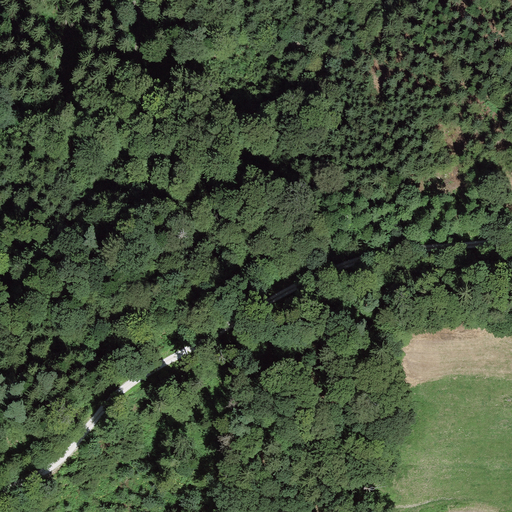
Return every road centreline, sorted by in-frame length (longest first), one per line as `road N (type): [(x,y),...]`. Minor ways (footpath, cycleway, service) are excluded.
road 1 (track): [(0,489),(63,458),(120,390),(306,280),(379,254),(511,241)]
road 2 (track): [(124,0),(137,58),(125,84),(100,106),(47,117),(0,140)]
